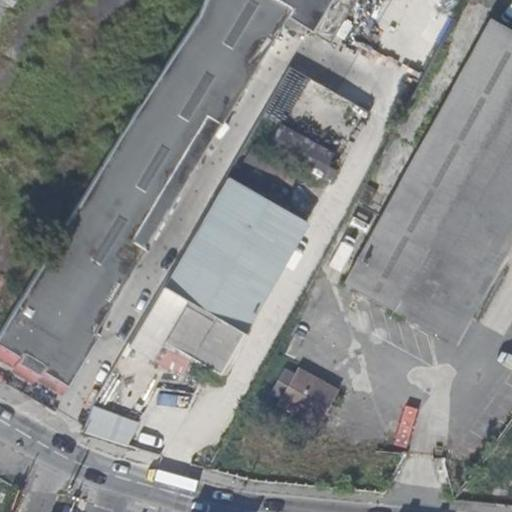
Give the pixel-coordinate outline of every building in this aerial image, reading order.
[(206,0),(198,20),(0,333),(0,351),(64,390),(96,339),(91,336),(287,16),(314,30),(332,0),(206,0)] [(439,335),(511,202),(511,29),(493,19),(347,283),(439,335)] [(320,179),(328,166),(334,155),(279,125),(266,149),(320,179)] [(338,172),(328,166),(320,179),(330,185),(338,172)] [(245,332),(283,268),(308,225),(227,178),(126,349),(150,364),(163,342),(220,375),(245,332)] [(511,244),(511,202),(439,335),(457,345),(511,244)] [(300,369),(296,376),(282,400),(278,407),(318,430),(339,392),(300,369)] [(282,400),(296,376),(285,371),(272,394),(282,400)]
